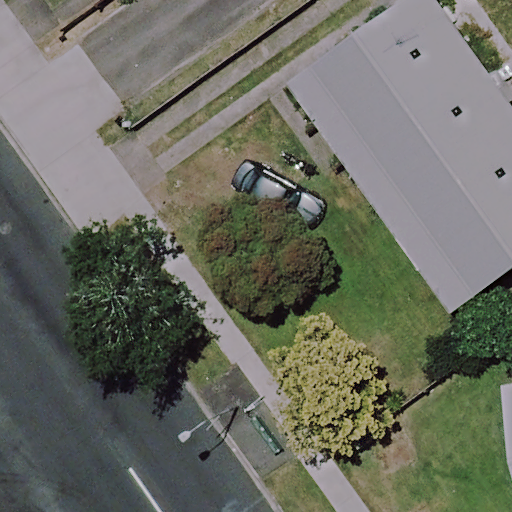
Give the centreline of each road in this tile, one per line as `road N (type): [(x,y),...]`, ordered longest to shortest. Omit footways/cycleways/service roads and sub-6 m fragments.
road 1 (residential): [(190,511),(88,368)]
road 2 (residential): [(88,368),(0,250)]
